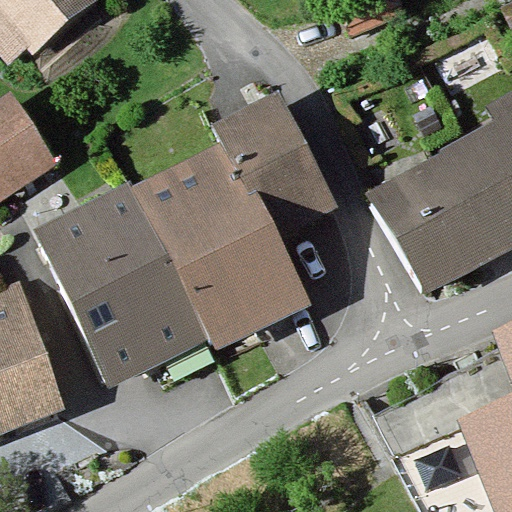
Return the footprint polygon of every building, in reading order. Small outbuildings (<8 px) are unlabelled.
[(91,0),(0,0),(0,49),(10,61),(27,46),(36,57),(96,6),(91,0)] [(369,0),(338,14),(349,39),(402,14),(395,0),(369,0)] [(511,6),(501,12),(511,32),(511,6)] [(15,106),(0,115),(0,203),(55,168),(15,106)] [(226,149),(135,195),(211,345),(216,356),(302,312),(267,244),(327,214),(273,106),(219,134),(226,149)] [(504,131),(371,204),(423,300),(511,250),(511,108),(496,117),(504,131)] [(211,345),(135,195),(132,188),(34,237),(112,394),(211,345)] [(0,441),(63,420),(17,291),(0,296),(0,441)] [(511,511),(511,403),(465,420),(496,511),(511,511)]
